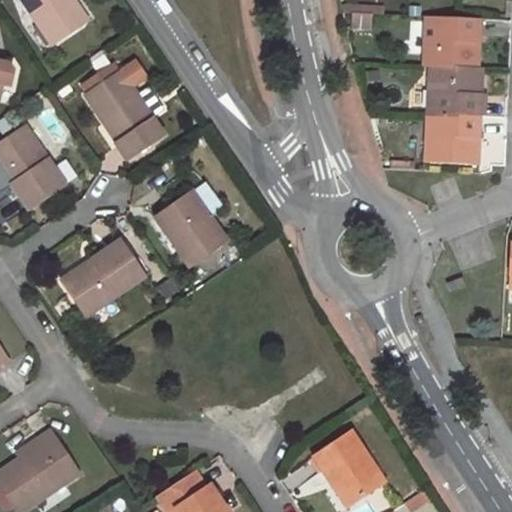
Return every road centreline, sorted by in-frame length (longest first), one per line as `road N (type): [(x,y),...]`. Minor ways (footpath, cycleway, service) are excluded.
road 1 (residential): [(281,511),(226,440),(120,429),(101,419),(66,375)]
road 2 (unclassified): [(380,290),(397,341),(506,511)]
road 3 (unclassified): [(261,166),(152,0)]
road 4 (residential): [(0,264),(113,193)]
road 5 (residential): [(287,0),(315,122)]
road 6 (residential): [(66,375),(0,273)]
